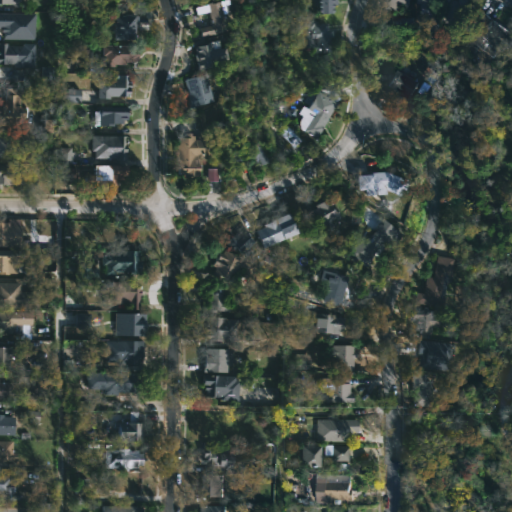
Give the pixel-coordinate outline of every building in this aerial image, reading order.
[(220,0),(229,28),(202,36),(199,26),(210,23),(207,10),(210,10),(208,2),(216,0),(220,0)] [(337,0),(337,3),(333,3),(333,11),(320,11),(319,7),(321,7),(321,6),(319,6),(320,1),(319,1),(319,0),(337,0)] [(409,4),(409,0),(383,0),(382,9),(399,11),(401,3),(409,4)] [(469,2),(459,0),(450,0),(445,22),(463,26),(469,2)] [(511,36),(494,60),(461,34),(479,10),(511,36)] [(34,14),(0,12),(0,28),(1,29),(1,39),(33,40),(34,14)] [(133,37),(112,38),(112,13),(137,12),(137,29),(133,29),(133,37)] [(317,20),(317,23),(327,23),(327,37),(306,37),(306,20),(317,20)] [(224,39),(226,49),(232,48),(235,60),(202,67),(201,66),(198,66),(194,53),(196,53),(194,46),(224,39)] [(0,42),(6,42),(6,45),(15,45),(15,43),(33,43),(33,67),(13,66),(13,63),(0,63),(0,42)] [(139,55),(139,61),(136,61),(136,62),(127,62),(127,64),(116,64),(116,66),(106,66),(106,56),(104,56),(104,45),(139,46),(139,55)] [(71,57),(86,58),(87,48),(71,48),(71,57)] [(420,82),(409,99),(393,90),(395,89),(389,85),(399,68),(420,82)] [(195,104),(192,105),(184,79),(206,72),(214,99),(195,104)] [(127,74),(127,82),(130,82),(128,95),(97,95),(97,77),(109,77),(109,74),(127,74)] [(18,87),(19,106),(26,106),(26,103),(37,103),(37,116),(22,116),(22,123),(17,123),(17,124),(0,124),(0,103),(4,103),(4,100),(2,100),(2,97),(4,97),(4,87),(18,87)] [(79,90),(62,89),(61,103),(79,103),(79,90)] [(342,102),(323,132),(324,133),(321,138),(301,126),(307,116),(303,113),(308,105),(313,108),(324,91),(342,102)] [(113,126),(93,126),(92,111),(96,111),(96,105),(126,105),(126,119),(122,119),(122,123),(113,123),(113,126)] [(278,132),(293,148),(300,141),(286,125),(278,132)] [(190,132),(190,135),(193,135),(193,139),(203,139),(203,156),(198,156),(198,176),(175,176),(175,140),(178,140),(178,132),(190,132)] [(0,133),(12,134),(11,158),(0,158),(0,133)] [(125,138),(125,160),(93,158),(93,150),(90,150),(90,135),(126,135),(125,138)] [(245,157),(251,156),(253,167),(268,163),(262,141),(242,146),(245,157)] [(56,148),(57,163),(70,162),(69,147),(56,148)] [(0,163),(13,163),(19,164),(19,166),(23,166),(22,184),(0,183),(0,163)] [(115,186),(84,186),(84,174),(93,174),(93,164),(127,164),(127,180),(115,180),(115,186)] [(62,184),(77,184),(76,168),(62,168),(62,184)] [(207,181),(215,181),(216,169),(207,169),(207,181)] [(403,183),(401,190),(387,185),(367,185),(367,175),(373,175),(373,172),(387,172),(405,178),(403,183)] [(327,197),(333,207),(335,206),(341,217),(317,231),(307,213),(316,208),(314,205),(327,197)] [(292,213),(301,233),(266,248),(258,231),(266,227),(265,225),(292,213)] [(399,237),(368,271),(346,251),(357,238),(360,241),(364,236),(366,239),(375,230),(373,228),(383,216),(394,226),(391,230),(399,237)] [(20,225),(20,237),(16,237),(16,247),(0,246),(0,221),(8,222),(8,224),(20,225)] [(249,234),(248,236),(254,242),(248,248),(251,251),(244,258),(235,249),(233,251),(225,242),(236,232),(238,234),(244,228),(249,234)] [(16,273),(0,273),(0,249),(11,250),(11,259),(16,260),(16,273)] [(138,250),(139,270),(137,270),(137,271),(114,271),(114,275),(103,275),(104,254),(120,254),(120,250),(138,250)] [(223,250),(242,258),(241,261),(253,267),(248,278),(241,275),(243,270),(238,267),(232,281),(213,272),(216,267),(212,265),(219,252),(221,254),(223,250)] [(454,258),(450,281),(444,279),(440,302),(422,299),(426,276),(433,277),(437,255),(454,258)] [(343,288),(338,305),(323,301),(328,281),(320,279),(322,269),(346,276),(343,288)] [(140,293),(140,295),(138,295),(138,309),(128,309),(128,301),(102,302),(103,294),(109,294),(109,281),(137,282),(138,283),(138,290),(140,291),(140,293)] [(0,282),(20,283),(19,291),(38,291),(38,307),(0,307),(0,282)] [(231,289),(229,311),(203,310),(204,288),(231,289)] [(433,308),(433,315),(439,315),(438,326),(431,326),(431,336),(423,336),(423,330),(414,330),(414,318),(411,318),(412,307),(433,308)] [(0,311),(34,311),(34,324),(14,324),(14,334),(4,334),(4,331),(0,331),(0,311)] [(73,327),(89,328),(89,314),(74,313),(73,327)] [(143,314),(113,313),(113,335),(143,336),(143,314)] [(333,313),(332,323),(344,323),(343,333),(315,331),(316,317),(322,317),(322,313),(333,313)] [(237,321),(236,341),(205,340),(206,316),(225,317),(225,318),(237,319),(237,321)] [(137,350),(137,365),(125,365),(125,364),(123,364),(123,366),(115,366),(115,362),(104,362),(104,351),(101,351),(101,343),(104,343),(104,340),(137,340),(137,350)] [(447,350),(445,367),(416,365),(418,340),(433,342),(433,349),(447,350)] [(353,356),(353,370),(333,370),(333,356),(329,356),(329,344),(353,344),(353,356)] [(0,346),(15,346),(15,359),(19,359),(19,368),(0,368),(0,346)] [(238,346),(237,369),(230,369),(230,364),(226,364),(226,372),(202,372),(203,348),(224,348),(224,346),(238,346)] [(137,373),(136,391),(117,391),(117,395),(102,395),(102,389),(86,389),(86,373),(137,373)] [(432,374),(432,406),(412,406),(413,391),(411,391),(411,373),(432,374)] [(235,376),(235,381),(239,381),(238,400),(220,400),(220,397),(205,396),(205,390),(203,390),(204,386),(202,386),(202,376),(235,376)] [(350,377),(349,393),(353,393),(353,403),(326,402),(325,392),(326,392),(326,387),(329,387),(329,377),(350,377)] [(0,383),(11,383),(11,399),(0,399),(0,383)] [(0,414),(2,414),(2,416),(13,416),(13,434),(0,434),(0,414)] [(354,442),(355,420),(316,419),(316,441),(354,442)] [(142,440),(117,440),(117,423),(142,423),(142,440)] [(0,438),(13,438),(13,460),(0,460),(0,438)] [(320,467),(301,467),(301,445),(321,446),(320,467)] [(237,453),(236,463),(228,464),(228,472),(220,471),(220,465),(205,464),(205,462),(202,462),(204,446),(214,446),(214,449),(220,449),(219,452),(237,453)] [(347,461),(347,446),(329,446),(330,461),(347,461)] [(128,448),(128,450),(138,450),(138,453),(142,453),(142,465),(138,465),(138,468),(127,468),(127,471),(117,471),(117,468),(104,468),(104,459),(101,459),(101,453),(104,453),(104,450),(128,448)] [(138,473),(138,486),(141,486),(141,497),(132,497),(132,495),(109,495),(110,474),(128,475),(128,473),(138,473)] [(0,474),(10,475),(9,482),(14,482),(14,491),(45,490),(45,497),(53,497),(53,511),(4,511),(4,502),(35,502),(35,501),(6,500),(6,494),(0,493),(0,474)] [(222,503),(202,503),(202,474),(223,474),(222,503)] [(354,494),(354,500),(335,500),(335,502),(325,502),(326,480),(352,481),(351,490),(355,490),(354,494)]
